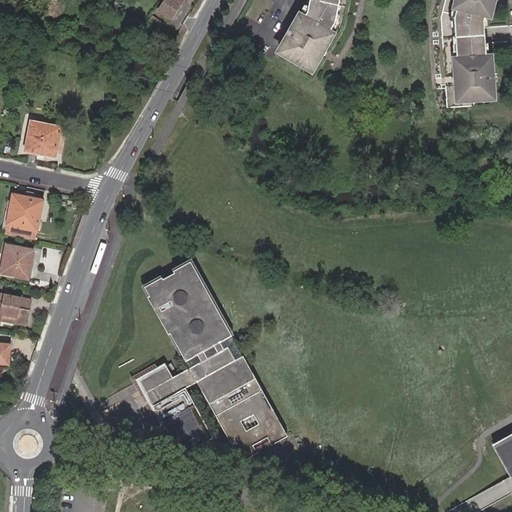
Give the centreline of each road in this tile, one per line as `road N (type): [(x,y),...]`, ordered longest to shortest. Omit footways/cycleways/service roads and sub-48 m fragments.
road 1 (residential): [(52,446),(325,511)]
road 2 (tertiary): [(31,420),(108,193)]
road 3 (tertiary): [(108,193),(215,0)]
